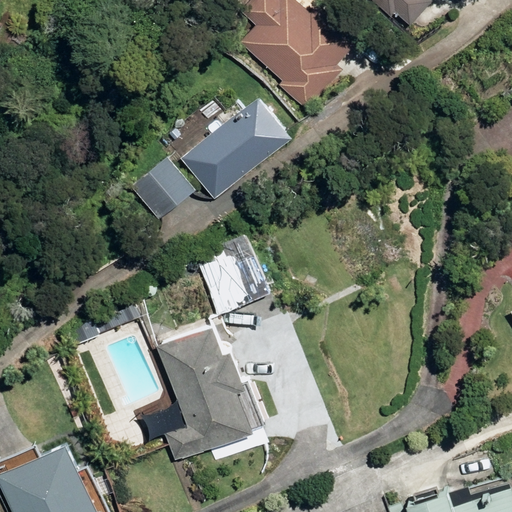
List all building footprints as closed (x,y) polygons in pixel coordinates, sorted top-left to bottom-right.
[(280,82),(307,107),(347,63),(345,61),(368,36),(329,0),(248,0),(243,5),(259,20),(242,39),(285,78),(280,82)] [(370,0),(387,14),(391,9),(407,24),(430,1),(428,0),(370,0)] [(177,157),(211,197),(286,134),(253,94),(177,157)] [(190,189),(163,155),(128,185),(156,218),(190,189)] [(190,253),(215,314),(265,293),(240,233),(190,253)] [(140,315),(133,301),(99,317),(104,330),(140,315)] [(207,324),(153,344),(183,423),(161,431),(172,460),(247,432),(246,429),(261,423),(244,380),(237,383),(225,348),(217,351),(207,324)] [(145,430),(130,438),(136,450),(152,443),(145,430)] [(0,469),(0,492),(9,511),(92,511),(60,443),(0,469)] [(511,511),(511,508),(505,486),(445,506),(440,492),(401,505),(403,511),(511,511)]
